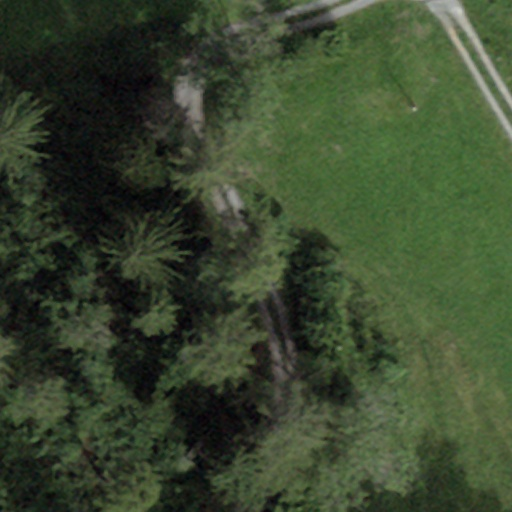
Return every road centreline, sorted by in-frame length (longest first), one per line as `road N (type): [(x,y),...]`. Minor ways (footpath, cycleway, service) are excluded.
road 1 (track): [(240,511),(282,195),(258,101),(267,52),(317,7),(337,0)]
road 2 (track): [(511,127),(442,0)]
